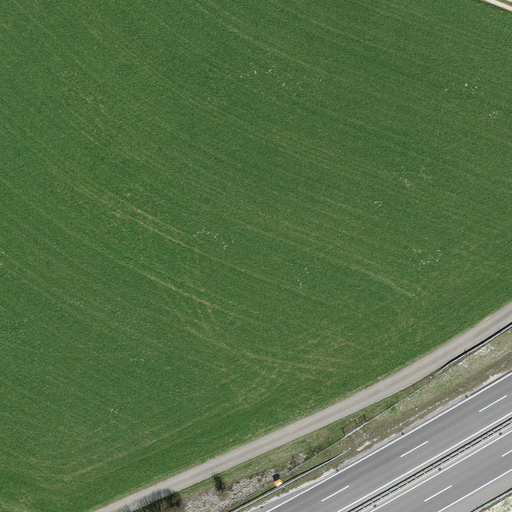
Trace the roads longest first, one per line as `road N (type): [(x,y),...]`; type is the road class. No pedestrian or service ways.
road 1 (track): [(511,316),(411,379),(117,511)]
road 2 (motorway): [(511,391),(301,511)]
road 3 (motorway): [(404,511),(511,450)]
